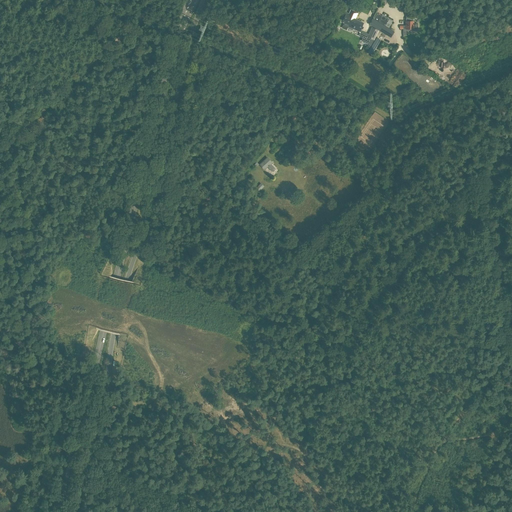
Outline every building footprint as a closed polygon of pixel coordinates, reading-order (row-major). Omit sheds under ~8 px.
[(346,13),(343,20),(345,21),(344,23),(349,25),(348,26),(353,29),(354,27),(360,30),(360,28),(363,29),(364,27),(361,26),(363,23),(355,19),(355,18),(357,13),(351,10),(349,14),(346,13)] [(406,26),(400,26),(400,29),(406,29),(414,29),(418,29),(418,24),(414,24),(414,21),(413,21),(413,18),(416,18),(416,14),(406,14),(406,18),(406,21),(406,26)] [(388,28),(392,21),(382,15),(378,22),(371,19),(369,23),(375,27),(390,37),(393,31),(388,28)] [(378,30),(372,27),(368,34),(366,33),(362,41),(370,45),(373,40),(378,30)] [(379,39),(380,38),(377,37),(377,38),(376,38),(368,52),(368,53),(367,54),(370,55),(370,54),(372,55),(380,40),(379,39)] [(275,169),(270,163),(271,162),(267,158),(260,164),(263,169),(266,166),(272,172),(275,169)]
